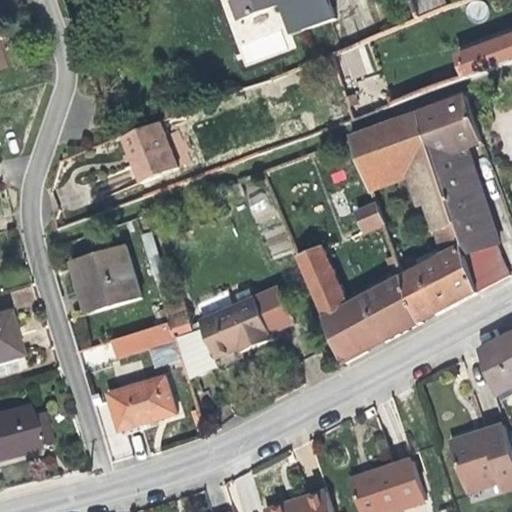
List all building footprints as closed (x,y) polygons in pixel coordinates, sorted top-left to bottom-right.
[(233,0),(241,20),(280,6),(278,0),(233,0)] [(278,0),(280,6),(286,20),(315,10),(320,25),(336,19),(328,0),(278,0)] [(404,25),(368,40),(393,107),(462,82),(511,63),(511,37),(468,53),(461,56),(454,35),(462,33),(490,23),(483,3),(490,1),(489,0),(467,0),(448,6),(404,25)] [(413,0),(419,13),(446,3),(444,0),(413,0)] [(315,10),(286,20),(292,36),(320,25),(315,10)] [(461,56),(468,53),(462,33),(454,35),(461,56)] [(348,81),(373,71),(362,44),(337,54),(348,81)] [(467,98),(421,115),(435,160),(448,197),(457,224),(464,246),(479,292),(510,276),(499,244),(500,243),(468,148),(483,142),(467,98)] [(421,115),(353,140),(370,185),(409,170),(435,160),(421,115)] [(165,137),(159,124),(124,138),(144,184),(180,171),(179,169),(165,137)] [(178,132),(165,137),(179,169),(191,163),(178,132)] [(435,160),(409,170),(412,179),(421,206),(428,204),(448,197),(435,160)] [(409,170),(370,185),(373,194),(412,179),(409,170)] [(457,224),(448,197),(428,204),(437,231),(457,224)] [(385,225),(378,206),(359,214),(366,232),(385,225)] [(464,246),(457,224),(437,231),(434,232),(443,257),(464,246)] [(127,245),(75,261),(90,314),(143,298),(127,245)] [(437,315),(479,292),(464,246),(443,257),(420,270),(437,315)] [(326,248),(300,259),(326,319),(351,306),(326,248)] [(390,259),(398,282),(405,278),(396,256),(390,259)] [(405,278),(422,323),(437,315),(420,270),(405,278)] [(377,326),(384,344),(422,323),(405,278),(398,282),(391,285),(388,279),(381,283),(383,289),(366,298),(377,326)] [(188,316),(170,320),(171,322),(176,340),(187,373),(220,363),(218,358),(243,348),(251,345),(252,350),(276,339),(258,298),(203,323),(205,330),(194,333),(188,316)] [(326,319),(345,365),(384,344),(377,326),(366,298),(351,306),(326,319)] [(8,311),(0,313),(0,375),(17,371),(12,357),(16,356),(9,330),(12,329),(8,311)] [(171,322),(116,340),(122,358),(176,340),(171,322)] [(511,334),(499,341),(511,379),(511,334)] [(511,379),(499,341),(482,350),(497,397),(511,389),(511,379)] [(251,345),(243,348),(245,353),(252,350),(251,345)] [(168,377),(112,394),(122,431),(179,413),(168,377)] [(28,404),(0,412),(0,455),(39,446),(38,442),(31,414),(28,404)] [(42,411),(31,414),(38,442),(49,439),(42,411)] [(505,491),(511,489),(511,444),(506,425),(453,443),(469,493),(502,483),(505,491)] [(398,511),(429,502),(416,461),(354,482),(364,511),(398,511)] [(268,511),(335,511),(329,492),(268,511)]
